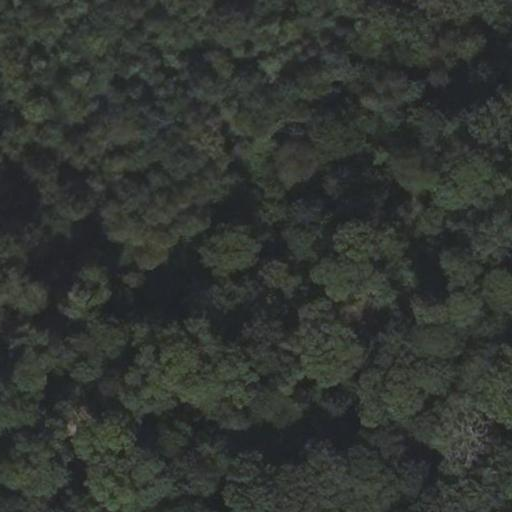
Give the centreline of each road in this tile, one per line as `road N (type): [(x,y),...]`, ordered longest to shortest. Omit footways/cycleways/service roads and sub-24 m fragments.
road 1 (track): [(111,511),(0,329)]
road 2 (track): [(392,511),(511,436)]
